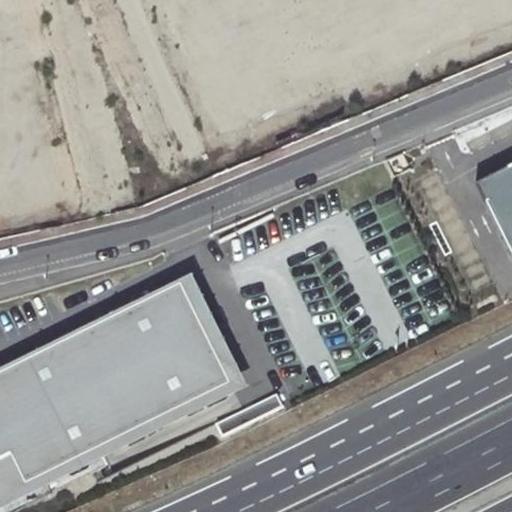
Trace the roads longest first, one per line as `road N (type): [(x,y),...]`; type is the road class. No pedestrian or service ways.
road 1 (residential): [(0,269),(142,236),(511,80)]
road 2 (trunk): [(511,375),(253,504)]
road 3 (unknown): [(511,285),(482,277),(406,144)]
road 4 (trunk): [(511,446),(379,511)]
road 5 (unknown): [(196,261),(264,386)]
